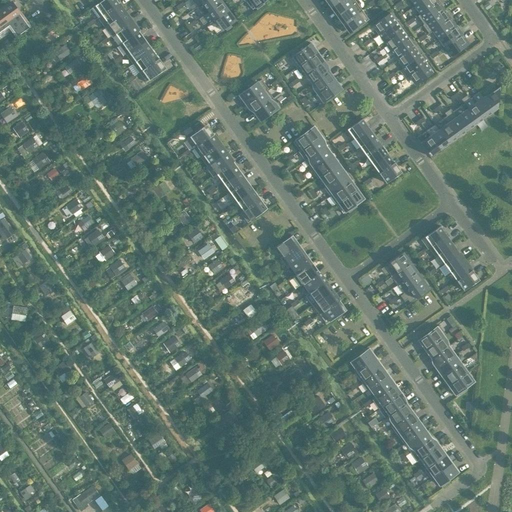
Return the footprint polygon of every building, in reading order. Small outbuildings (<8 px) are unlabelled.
[(98,18),(119,3),(116,0),(102,0),(91,9),(98,18)] [(219,0),(206,0),(196,7),(203,16),(222,2),(219,0)] [(263,1),(265,0),(246,0),(244,1),(244,2),(246,1),(252,9),(255,7),(257,9),(264,3),(263,1)] [(339,0),(329,7),(336,16),(336,15),(355,2),(354,0),(339,0)] [(418,16),(438,1),(436,2),(433,0),(422,0),(414,6),(420,14),(417,16),(418,16)] [(422,25),(444,10),(444,9),(442,11),(438,6),(440,5),(438,1),(418,16),(423,24),(422,25)] [(29,28),(12,2),(0,10),(0,32),(9,26),(17,37),(28,29),(27,29),(29,28)] [(203,16),(199,19),(203,25),(207,22),(209,25),(206,27),(228,11),(222,2),(203,16)] [(336,15),(336,16),(342,25),(342,24),(362,10),(355,2),(351,4),(336,15)] [(104,27),(125,12),(119,3),(98,18),(104,27)] [(342,24),(342,25),(349,34),(352,32),(368,20),(362,10),(342,24)] [(428,34),(450,18),(450,17),(448,19),(444,15),(446,13),(444,10),(422,25),(428,34)] [(228,11),(206,27),(211,33),(214,31),(216,35),(222,30),(225,28),(226,30),(231,27),(230,25),(235,21),(228,11)] [(111,37),(132,22),(125,12),(104,27),(111,37)] [(378,34),(396,22),(390,13),(372,26),(375,29),(377,28),(380,32),(378,34)] [(438,39),(456,26),(453,27),(450,23),(452,21),(450,18),(428,34),(429,34),(433,31),(438,39)] [(122,43),(139,31),(132,22),(111,37),(115,34),(122,43)] [(384,43),(402,30),(396,22),(378,34),(384,43)] [(444,47),(462,34),(461,34),(459,35),(456,31),(458,30),(456,26),(438,39),(444,47)] [(390,51),(408,38),(402,30),(384,43),(387,46),(389,44),(392,49),(390,50),(390,51)] [(126,54),(145,40),(139,31),(122,43),(119,45),(126,54)] [(463,48),(467,45),(462,39),(464,38),(462,34),(444,47),(451,57),(463,48)] [(396,59),(414,46),(408,38),(390,51),(393,54),(395,53),(398,57),(396,59)] [(132,64),(151,50),(144,41),(145,40),(126,54),(132,64)] [(296,68),(315,54),(312,49),(315,48),(311,43),(298,52),(297,50),(292,54),(293,56),(290,59),(296,68)] [(57,62),(71,52),(65,44),(51,54),(57,62)] [(199,45),(193,49),(197,54),(203,50),(199,45)] [(402,67),(420,55),(414,46),(396,59),(399,62),(401,61),(404,65),(402,67)] [(139,73),(157,59),(151,50),(132,64),(139,73)] [(77,56),(82,65),(88,61),(82,53),(77,56)] [(305,74),(324,61),(321,57),(319,58),(315,54),(296,68),(299,66),(305,74)] [(493,63),(500,59),(497,54),(490,59),(493,63)] [(408,76),(426,63),(420,55),(402,67),(408,76)] [(69,74),(81,66),(76,59),(64,67),(69,74)] [(146,82),(162,71),(164,69),(157,59),(139,73),(146,82)] [(282,60),(276,64),(278,68),(285,64),(282,60)] [(312,83),(328,71),(325,67),(327,65),(324,61),(305,74),(312,83)] [(421,81),(433,73),(426,63),(408,76),(411,79),(413,77),(417,84),(421,81)] [(316,93),(334,80),(328,71),(312,83),(315,88),(313,89),(316,93)] [(81,90),(92,83),(87,76),(76,83),(81,90)] [(245,104),(267,88),(261,79),(257,83),(255,81),(247,86),(249,88),(238,96),(245,104)] [(322,103),(341,89),(334,80),(316,93),(322,103)] [(498,108),(500,86),(496,89),(492,83),(478,93),(492,112),(498,108)] [(254,112),(273,98),(267,89),(268,89),(267,88),(245,104),(248,109),(250,107),(254,112)] [(94,106),(104,99),(97,89),(88,96),(94,106)] [(492,112),(478,93),(470,99),(467,95),(483,118),(492,112)] [(483,118),(467,95),(461,99),(464,103),(461,105),(474,125),(483,118)] [(260,121),(282,105),(278,101),(276,102),(273,98),(254,112),(260,121)] [(474,125),(461,105),(452,112),(450,109),(466,131),(474,125)] [(0,112),(7,123),(17,116),(10,106),(0,112)] [(466,131),(450,109),(444,113),(446,116),(443,118),(457,137),(466,131)] [(353,139),(369,128),(362,118),(347,129),(353,139)] [(457,137),(443,118),(434,124),(448,143),(457,137)] [(116,137),(126,129),(119,120),(109,128),(116,137)] [(18,138),(28,131),(22,122),(12,129),(18,138)] [(448,143),(434,124),(426,131),(439,150),(448,143)] [(203,127),(185,139),(192,149),(194,148),(193,148),(213,134),(209,128),(206,125),(203,127)] [(298,152),(321,135),(314,126),(293,142),(299,151),(298,151),(298,152)] [(184,137),(191,132),(187,128),(181,133),(184,137)] [(360,147),(375,136),(369,128),(353,139),(360,147)] [(439,150),(426,131),(416,138),(420,144),(430,157),(439,150)] [(213,134),(193,148),(194,148),(200,157),(220,143),(213,134)] [(304,161),(325,146),(321,141),(324,140),(321,135),(298,152),(304,161)] [(366,156),(381,145),(375,136),(360,147),(366,156)] [(29,154),(39,147),(32,137),(22,144),(29,154)] [(129,149),(136,144),(131,137),(124,142),(129,149)] [(220,143),(200,157),(207,167),(226,152),(220,143)] [(372,165),(388,154),(381,145),(366,156),(372,165)] [(311,169),(331,155),(325,146),(304,161),(311,169)] [(136,167),(147,159),(141,151),(130,159),(136,167)] [(38,170),(50,162),(43,152),(32,160),(38,170)] [(207,167),(206,167),(212,177),(216,174),(233,162),(226,152),(207,167)] [(379,174),(394,163),(388,154),(372,165),(379,174)] [(317,178),(337,163),(331,155),(311,169),(317,178)] [(233,162),(216,174),(223,183),(240,171),(233,162)] [(323,187),(344,172),(337,163),(317,178),(321,175),(324,180),(322,181),(325,185),(323,186),(323,187)] [(398,174),(401,172),(394,163),(379,174),(385,183),(398,174)] [(150,182),(159,175),(152,166),(143,172),(150,182)] [(240,171),(223,183),(229,192),(246,180),(240,171)] [(330,196),(350,181),(344,172),(323,187),(330,196)] [(50,173),(44,177),(48,183),(54,179),(50,173)] [(229,192),(227,194),(233,204),(234,204),(236,202),(253,189),(246,180),(229,192)] [(159,198),(169,190),(163,181),(153,189),(159,198)] [(336,204),(356,190),(350,181),(330,196),(336,204)] [(60,201),(71,192),(65,184),(54,192),(60,201)] [(253,189),(236,202),(243,211),(260,199),(253,189)] [(354,205),(363,199),(356,190),(336,204),(342,213),(347,210),(348,212),(356,207),(354,205)] [(72,215),(82,208),(75,199),(66,206),(72,215)] [(243,211),(240,213),(247,223),(267,208),(260,199),(243,211)] [(184,227),(192,221),(185,212),(177,217),(184,227)] [(81,220),(77,223),(84,232),(87,229),(86,227),(93,223),(88,215),(81,220)] [(0,229),(3,234),(11,228),(3,217),(0,219),(0,229)] [(427,249),(446,235),(440,226),(421,240),(427,249)] [(193,244),(203,237),(196,228),(187,235),(193,244)] [(94,246),(104,239),(97,229),(87,236),(94,246)] [(289,237),(275,246),(282,256),(279,258),(280,258),(298,245),(299,244),(292,235),(289,237)] [(435,257),(453,244),(446,235),(427,249),(428,248),(435,257)] [(298,245),(280,258),(286,267),(305,254),(299,244),(298,245)] [(444,263),(459,252),(453,244),(435,257),(438,255),(444,263)] [(105,261),(114,254),(108,245),(98,252),(105,261)] [(206,257),(213,252),(208,245),(201,250),(206,257)] [(23,265),(32,259),(25,250),(17,256),(23,265)] [(450,272),(465,261),(459,252),(444,263),(450,272)] [(390,276),(409,262),(402,253),(389,262),(381,269),(385,275),(388,273),(390,276)] [(305,254),(286,267),(287,268),(289,266),(296,274),(296,275),(311,263),(312,263),(305,254)] [(214,274),(224,267),(218,258),(208,265),(214,274)] [(116,276),(126,269),(119,259),(109,267),(116,276)] [(456,281),(472,270),(465,261),(450,272),(456,281)] [(397,285),(416,271),(409,262),(390,276),(397,285)] [(296,274),(293,276),(300,286),(303,284),(302,284),(318,273),(311,263),(296,275),(296,274)] [(475,282),(479,280),(472,270),(456,281),(463,291),(475,282)] [(403,293),(422,279),(416,271),(397,285),(403,293)] [(318,273),(302,284),(303,284),(309,293),(325,282),(325,281),(319,272),(318,273)] [(225,289),(235,282),(229,273),(219,280),(225,289)] [(368,274),(360,280),(365,286),(372,280),(368,274)] [(127,291),(137,284),(130,275),(121,282),(127,291)] [(416,299),(429,289),(422,279),(403,293),(400,296),(404,301),(407,299),(410,303),(416,299)] [(45,296),(54,289),(48,280),(38,286),(45,296)] [(309,293),(305,296),(312,305),(316,302),(331,291),(325,282),(309,293)] [(234,307),(246,298),(240,289),(232,294),(234,297),(229,301),(234,307)] [(316,302),(312,305),(319,314),(338,300),(339,300),(332,291),(331,291),(316,302)] [(338,300),(319,314),(326,324),(343,312),(346,310),(339,300),(338,300)] [(13,304),(12,312),(25,314),(27,306),(13,304)] [(249,319),(256,313),(250,305),(243,310),(249,319)] [(147,321),(157,314),(152,306),(142,313),(147,321)] [(67,325),(75,319),(69,310),(61,316),(67,325)] [(262,320),(250,328),(254,332),(258,329),(261,334),(269,328),(262,320)] [(158,338),(170,329),(163,321),(152,329),(158,338)] [(425,349),(446,335),(439,325),(418,340),(425,349)] [(36,344),(47,337),(41,329),(31,337),(36,344)] [(269,351),(279,343),(272,334),(262,341),(269,351)] [(431,358),(448,346),(445,342),(447,340),(444,336),(446,335),(425,349),(431,358)] [(169,353),(180,345),(174,336),(163,343),(169,353)] [(90,359),(100,352),(92,342),(83,348),(90,359)] [(435,368),(454,355),(448,346),(431,358),(434,362),(432,364),(435,368)] [(369,348),(351,362),(357,371),(376,357),(369,348)] [(281,366),(290,359),(283,350),(274,357),(281,366)] [(180,367),(191,360),(185,352),(174,359),(180,367)] [(444,375),(460,363),(454,355),(435,368),(438,373),(441,371),(444,375)] [(357,371),(354,373),(360,382),(380,368),(377,363),(379,362),(376,357),(357,371)] [(65,375),(72,370),(64,360),(53,369),(59,377),(64,373),(65,375)] [(448,386),(467,372),(460,363),(444,375),(447,380),(445,381),(448,386)] [(191,382),(201,375),(196,367),(185,374),(191,382)] [(292,383),(302,376),(296,367),(286,374),(292,383)] [(380,368),(360,382),(367,391),(370,389),(370,388),(388,375),(385,371),(383,372),(380,368)] [(109,388),(120,381),(114,372),(103,380),(109,388)] [(465,388),(473,381),(467,372),(448,386),(455,395),(457,393),(459,395),(466,390),(465,388)] [(388,375),(370,388),(370,389),(376,397),(392,385),(389,381),(392,379),(388,375)] [(201,398),(212,391),(207,383),(196,391),(201,398)] [(376,397),(372,400),(378,409),(401,392),(398,388),(396,390),(392,385),(376,397)] [(86,407),(93,402),(86,392),(79,397),(86,407)] [(401,392),(378,409),(385,418),(389,415),(405,403),(402,399),(404,397),(401,392)] [(316,412),(324,406),(317,396),(308,402),(316,412)] [(215,412),(223,406),(217,397),(209,404),(215,412)] [(133,419),(143,412),(136,403),(127,410),(133,419)] [(405,403),(389,415),(395,423),(411,412),(405,403)] [(324,429),(334,422),(328,412),(318,419),(324,429)] [(395,423),(391,426),(397,435),(418,420),(411,412),(395,423)] [(224,429),(235,422),(229,413),(218,421),(224,429)] [(418,420),(397,435),(404,444),(406,443),(405,443),(424,429),(418,420)] [(105,439),(115,432),(108,423),(99,430),(105,439)] [(336,443),(346,436),(340,427),(329,434),(336,443)] [(424,429),(405,443),(406,443),(409,447),(411,445),(414,449),(414,450),(430,438),(424,429)] [(161,450),(167,446),(164,442),(158,433),(148,440),(154,449),(159,447),(161,450)] [(414,449),(410,452),(410,453),(416,462),(421,459),(420,459),(439,445),(436,441),(434,442),(430,438),(414,450),(414,449)] [(347,459),(357,452),(350,442),(340,450),(347,459)] [(439,445),(420,459),(421,459),(426,467),(427,467),(443,455),(440,451),(442,449),(439,445)] [(128,470),(137,464),(130,454),(121,460),(128,470)] [(426,467),(423,469),(424,469),(430,478),(433,476),(452,462),(449,458),(446,460),(443,455),(427,467),(426,467)] [(265,469),(267,467),(261,458),(250,466),(255,474),(264,468),(265,469)] [(357,473),(367,466),(361,458),(351,464),(357,473)] [(452,462),(433,476),(440,485),(442,487),(449,481),(448,479),(458,471),(452,462)] [(367,489),(378,481),(372,473),(362,480),(367,489)] [(270,489),(278,483),(272,475),(264,481),(270,489)] [(28,486),(19,492),(25,501),(31,497),(29,494),(32,491),(28,486)] [(86,503),(98,495),(92,486),(80,495),(79,494),(72,499),(81,511),(88,506),(86,503)] [(189,495),(189,496),(189,497),(189,498),(189,500),(190,501),(192,504),(203,496),(197,486),(192,490),(191,491),(190,492),(189,493),(189,495)] [(381,504),(390,497),(383,488),(375,495),(381,504)] [(279,505),(289,498),(283,489),(273,496),(279,505)] [(155,511),(168,511),(169,511),(162,502),(153,508),(155,511)] [(200,511),(214,511),(209,503),(199,510),(200,511)]
